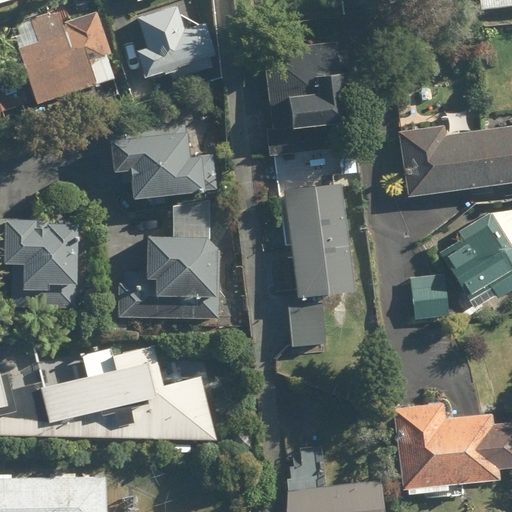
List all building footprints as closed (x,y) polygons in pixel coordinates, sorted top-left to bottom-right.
[(129,57),(140,89),(211,66),(197,25),(179,31),(172,9),(132,23),(142,53),(129,57)] [(16,48),(33,106),(110,83),(102,58),(108,56),(95,13),(60,24),(56,12),(28,21),(34,42),(16,48)] [(331,41),(257,48),(265,134),(340,126),(331,41)] [(401,127),(400,198),(511,186),(511,113),(472,117),(473,110),(442,110),(442,127),(401,127)] [(196,161),(185,162),(184,127),(146,128),(146,136),(107,137),(107,164),(122,164),(123,201),(195,199),(195,192),(211,191),(210,155),(196,155),(196,161)] [(339,189),(280,195),(290,298),(349,292),(339,189)] [(511,215),(511,214),(491,212),(444,239),(449,247),(438,253),(446,282),(473,314),(511,291),(511,215)] [(68,312),(71,223),(0,219),(0,267),(11,268),(9,310),(68,312)] [(208,305),(209,243),(143,242),(143,273),(121,272),(121,288),(115,288),(115,320),(215,321),(215,305),(208,305)] [(442,277),(408,278),(410,321),(443,320),(442,277)] [(323,308),(287,308),(286,347),(323,348),(323,308)] [(165,396),(155,349),(113,358),(112,350),(78,358),(83,381),(38,390),(45,422),(165,396)] [(389,412),(400,495),(420,492),(421,500),(462,494),(461,487),(495,482),(494,471),(511,468),(511,424),(487,428),(486,418),(444,424),(442,404),(389,412)] [(100,511),(100,479),(0,478),(0,511),(100,511)] [(379,511),(377,484),(276,492),(277,511),(379,511)]
